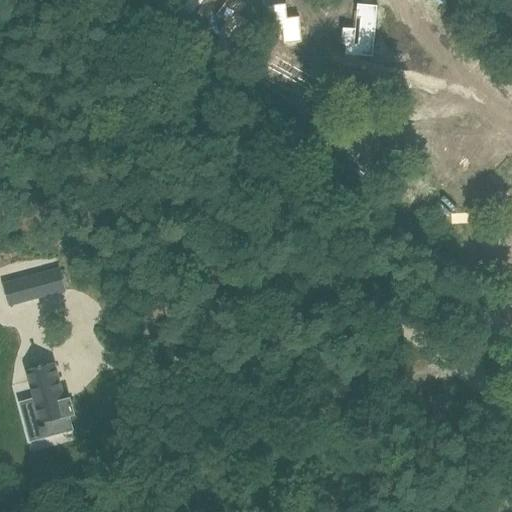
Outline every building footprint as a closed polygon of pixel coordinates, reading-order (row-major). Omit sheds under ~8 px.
[(414,53),(426,46),(418,34),(407,42),(414,53)] [(455,112),(448,101),(468,89),(462,78),(426,100),(439,122),(455,112)] [(488,109),(458,143),(470,154),(500,120),(488,109)] [(473,241),(479,220),(469,217),(471,209),(450,203),(442,232),(473,241)] [(50,292),(65,288),(60,268),(45,271),(50,292)] [(4,282),(7,295),(22,292),(18,278),(4,282)] [(73,413),(70,398),(65,399),(56,362),(48,364),(47,361),(35,364),(36,366),(28,368),(35,398),(27,400),(32,423),(42,421),(45,435),(72,429),(68,414),(73,413)]
